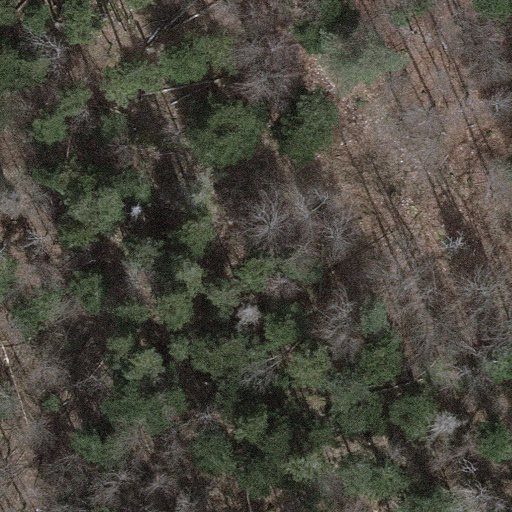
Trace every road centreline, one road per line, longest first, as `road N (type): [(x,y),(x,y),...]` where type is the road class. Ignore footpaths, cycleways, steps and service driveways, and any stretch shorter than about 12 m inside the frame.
road 1 (track): [(0,147),(242,169),(390,161)]
road 2 (track): [(511,280),(328,99),(262,0)]
